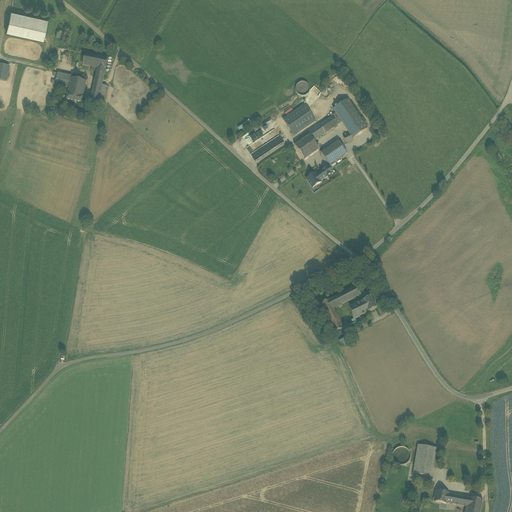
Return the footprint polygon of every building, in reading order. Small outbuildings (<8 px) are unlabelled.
[(6,32),(43,41),(48,20),(11,12),(6,32)] [(92,67),(97,69),(105,70),(108,59),(85,54),(83,66),(92,67)] [(0,81),(5,83),(7,76),(9,67),(0,64),(0,81)] [(97,72),(95,77),(104,79),(105,70),(97,69),(97,72)] [(69,88),(71,79),(72,77),(58,73),(57,74),(55,85),(69,88)] [(84,82),(71,79),(69,88),(84,92),(86,82),(84,82)] [(102,85),(103,83),(95,82),(90,104),(98,105),(99,102),(102,85)] [(296,91),(297,93),(299,95),(301,97),(304,97),(306,96),(309,94),(310,92),(310,89),(309,86),(307,84),(305,83),(302,83),(299,84),(297,85),(296,88),(296,91)] [(107,86),(102,85),(99,102),(103,103),(107,86)] [(66,100),(82,104),(84,92),(69,88),(66,100)] [(350,135),(353,139),(367,130),(348,100),(333,110),(336,114),(342,123),(350,135)] [(314,107),(308,111),(304,105),(283,119),(294,136),(316,122),(311,115),(317,111),(314,107)] [(338,126),(342,123),(336,114),(332,117),(338,126)] [(308,133),(314,142),(315,141),(338,126),(332,117),(309,132),(308,133)] [(258,130),(242,141),(247,150),(250,148),(249,146),(265,136),(262,133),(260,134),(258,130)] [(294,146),(304,161),(319,151),(314,142),(308,133),(297,140),(299,143),(294,146)] [(353,139),(350,135),(343,138),(346,143),(353,140),(353,139)] [(327,150),(335,162),(347,154),(339,142),(327,150)] [(321,153),(330,166),(335,162),(327,150),(321,153)] [(322,172),(316,176),(320,181),(326,178),(333,173),(328,167),(321,172),(322,172)] [(321,182),(320,181),(316,176),(315,174),(307,180),(313,188),(321,182)] [(325,318),(333,333),(343,329),(334,308),(361,294),(356,286),(319,305),(325,318)] [(366,300),(363,301),(369,313),(376,309),(371,298),(366,300)] [(350,308),(353,320),(354,320),(355,319),(369,313),(363,301),(350,308)] [(339,342),(342,346),(350,343),(347,338),(339,342)] [(413,474),(432,477),(436,449),(418,446),(413,474)] [(409,461),(410,456),(408,451),(403,448),(398,449),(394,452),(392,458),(395,463),(400,466),(405,465),(409,461)] [(452,505),(453,505),(453,504),(455,496),(454,496),(454,497),(448,496),(449,494),(436,491),(435,499),(436,499),(436,503),(442,504),(443,502),(446,503),(446,504),(447,505),(447,504),(447,503),(453,504),(452,505)] [(468,507),(468,510),(477,511),(480,511),(483,501),(455,496),(453,504),(453,505),(456,505),(468,507)]
